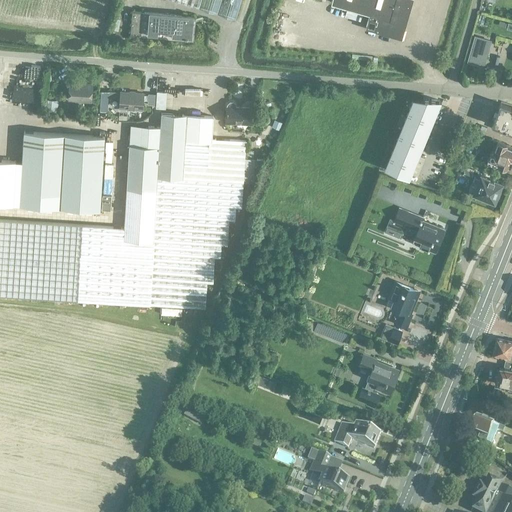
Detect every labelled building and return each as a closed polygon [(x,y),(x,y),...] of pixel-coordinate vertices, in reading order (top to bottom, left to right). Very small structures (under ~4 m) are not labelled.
[(174,0),(236,19),(241,0),(174,0)] [(331,0),(331,2),(369,13),(366,25),(400,35),(410,0),(331,0)] [(194,15),(149,11),(149,12),(132,11),(130,35),(191,41),(194,15)] [(466,61),(483,66),(491,39),(474,34),(466,61)] [(69,83),(68,99),(91,101),(92,84),(83,83),(83,84),(69,83)] [(148,90),(148,103),(156,103),(156,106),(166,107),(167,91),(148,90)] [(120,91),(119,107),(142,109),(143,93),(120,91)] [(398,137),(386,166),(405,174),(411,159),(432,107),(435,108),(434,109),(435,110),(439,100),(423,98),(414,97),(401,128),(397,127),(393,135),(398,137)] [(44,110),(57,112),(58,100),(46,99),(44,110)] [(252,107),(235,106),(235,104),(233,102),(230,102),(227,104),(227,106),(226,106),(225,122),(251,124),(252,107)] [(491,127),(491,128),(496,129),(501,131),(507,133),(511,135),(511,134),(511,106),(511,107),(500,103),(492,123),(491,127)] [(0,218),(0,295),(150,305),(205,308),(207,283),(213,283),(214,257),(220,258),(221,245),(227,245),(229,220),(235,220),(236,207),(242,208),(243,182),(253,183),(254,177),(262,177),(263,163),(255,163),(255,159),(253,159),(253,150),(246,150),(246,141),(240,140),(240,143),(212,141),(213,116),(161,113),(160,127),(130,125),(124,227),(0,218)] [(13,204),(100,209),(104,136),(24,131),(22,161),(0,159),(0,203),(13,204)] [(507,143),(491,137),(489,144),(495,146),(494,150),(492,149),(489,158),(488,161),(489,163),(495,165),(496,164),(497,161),(499,161),(499,163),(507,166),(507,165),(511,167),(511,163),(511,146),(506,144),(507,143)] [(112,193),(114,164),(105,163),(103,192),(112,193)] [(502,182),(480,174),(479,175),(472,173),(473,170),(466,167),(465,171),(463,170),(461,174),(472,178),(467,190),(472,193),(494,202),(502,182)] [(110,210),(111,195),(102,195),(102,209),(110,210)] [(412,238),(414,238),(413,242),(418,244),(435,251),(442,234),(435,231),(437,226),(423,220),(424,217),(399,208),(394,220),(390,218),(387,225),(401,231),(403,225),(415,230),(412,238)] [(413,313),(410,312),(416,297),(410,295),(413,288),(395,281),(388,298),(393,299),(390,307),(398,310),(394,322),(407,327),(413,313)] [(401,330),(385,324),(380,337),(396,343),(401,330)] [(511,340),(499,337),(496,339),(495,346),(494,348),(493,351),(493,352),(493,354),(505,356),(505,360),(511,361),(511,354),(511,355),(511,350),(511,340)] [(376,362),(378,358),(363,353),(358,366),(369,371),(366,379),(374,382),(372,385),(389,392),(395,376),(388,373),(391,368),(376,362)] [(511,361),(505,360),(503,367),(499,366),(497,372),(496,372),(494,383),(506,386),(505,390),(511,392),(511,361)] [(275,385),(276,379),(255,374),(254,379),(275,385)] [(201,422),(204,417),(188,409),(185,415),(201,422)] [(502,433),(502,434),(511,437),(511,431),(494,424),(493,426),(476,419),(471,432),(479,435),(477,439),(486,443),(486,442),(491,445),(497,431),(502,433)] [(334,443),(348,448),(351,439),(374,449),(380,434),(368,430),(370,425),(365,423),(363,428),(355,425),(354,429),(341,424),(334,443)] [(338,471),(334,469),(327,467),(331,458),(317,452),(309,472),(321,477),(318,484),(342,494),(348,480),(337,475),(338,471)] [(511,511),(511,492),(499,486),(500,484),(489,479),(490,478),(489,477),(484,488),(480,486),(473,499),(477,501),(472,511),(473,511),(475,511),(454,511),(453,511),(511,511)] [(221,508),(227,511),(229,511),(238,511),(242,504),(231,500),(230,503),(224,501),(221,508)]
